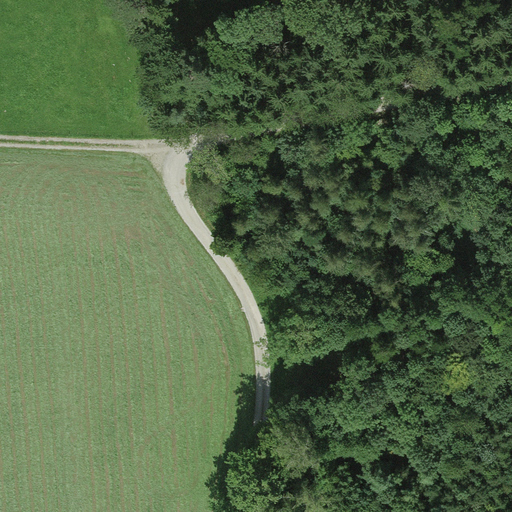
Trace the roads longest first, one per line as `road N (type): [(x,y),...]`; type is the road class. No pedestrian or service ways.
road 1 (track): [(249,511),(263,379),(252,308),(228,259),(184,204),(177,179),(189,152),(234,135),(511,81)]
road 2 (track): [(189,152),(0,142)]
